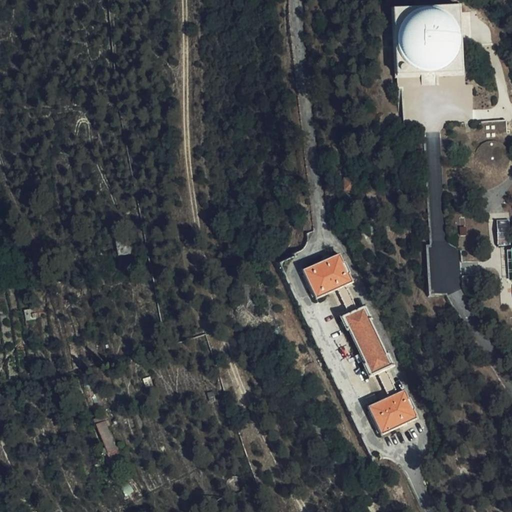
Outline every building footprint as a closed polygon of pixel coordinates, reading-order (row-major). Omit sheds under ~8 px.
[(459,9),(395,13),(398,78),(430,76),(462,75),(459,9)] [(506,120),(475,122),(476,140),(499,139),(499,134),(507,133),(506,120)] [(504,172),(507,166),(509,159),(507,153),(503,147),(497,143),(491,142),(484,143),(478,147),(474,153),(473,160),(474,167),(478,172),(484,176),(491,177),(498,176),(504,172)] [(353,190),(353,180),(342,180),(342,190),(348,190),(353,190)] [(134,256),(130,239),(114,243),(118,260),(134,256)] [(341,262),(338,255),(328,259),(301,272),(314,299),(335,289),(346,312),(338,316),(344,330),(347,329),(363,364),(361,365),(368,379),(377,374),(387,397),(365,407),(379,435),(404,423),(415,418),(411,409),(413,408),(408,397),(406,398),(402,390),(397,392),(386,370),(392,367),(385,354),(383,355),(366,319),(368,318),(361,305),(357,307),(346,284),(351,282),(347,273),(349,272),(343,261),(341,262)] [(149,377),(142,380),(146,388),(152,386),(149,377)] [(121,450),(109,424),(96,430),(108,456),(121,450)] [(232,493),(235,494),(238,493),(241,491),(242,488),(243,485),(242,482),(240,480),(237,478),(234,478),(231,479),(229,481),(227,483),(227,486),(228,489),(230,492),(232,493)]
